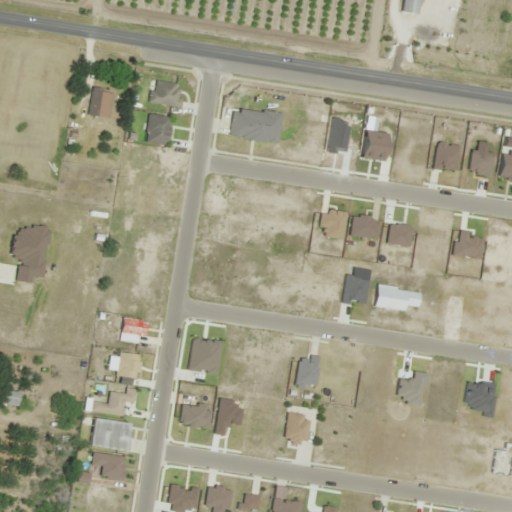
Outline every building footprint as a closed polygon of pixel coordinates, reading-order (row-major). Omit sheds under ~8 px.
[(174,106),(177,83),(149,80),(147,103),(174,106)] [(112,93),(91,86),(82,112),(103,119),(112,93)] [(274,143),(278,113),(230,107),(226,136),(274,143)] [(167,116),(146,113),(141,141),(162,145),(167,116)] [(46,230),(19,227),(18,245),(7,244),(6,258),(43,262),(46,230)] [(0,403),(12,405),(14,390),(0,388),(0,403)]
